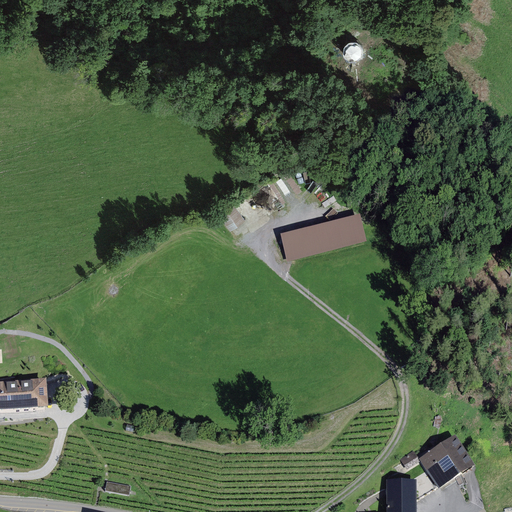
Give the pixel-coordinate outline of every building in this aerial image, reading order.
[(361,41),(356,37),(350,37),(346,42),(346,48),(351,52),(357,52),(361,48),(361,41)] [(280,173),(264,184),(278,204),(294,192),(280,173)] [(236,205),(222,215),(233,230),(247,219),(236,205)] [(352,222),(286,240),(293,264),(359,246),(352,222)] [(42,386),(0,388),(0,417),(44,415),(42,386)] [(416,511),(416,502),(474,466),(456,438),(421,462),(428,472),(414,481),(388,483),(388,511),(416,511)] [(402,457),(407,470),(420,464),(415,451),(402,457)] [(108,482),(106,492),(130,496),(132,486),(108,482)]
